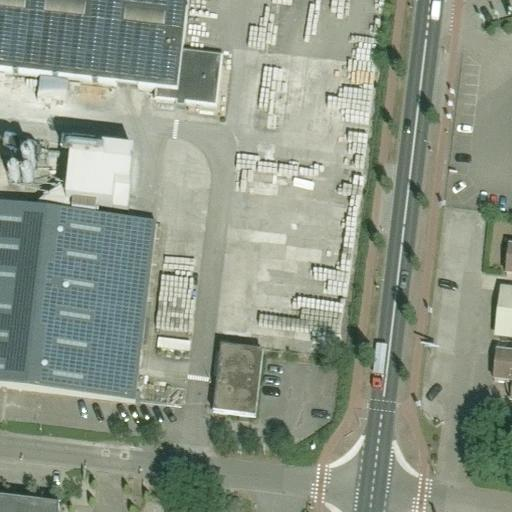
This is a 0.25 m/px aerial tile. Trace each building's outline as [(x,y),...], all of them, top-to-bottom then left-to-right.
[(217,109),(223,58),(183,53),(189,0),(0,0),(0,73),(156,92),(155,102),(217,109)] [(252,116),(274,116),(275,50),(253,50),(252,116)] [(59,135),(56,195),(133,198),(136,133),(90,131),(90,136),(59,135)] [(353,165),(371,165),(372,139),(353,138),(353,165)] [(348,183),(348,232),(362,232),(363,183),(348,183)] [(0,391),(135,407),(157,226),(0,207),(0,391)] [(274,239),(281,214),(266,210),(259,235),(274,239)] [(160,251),(158,340),(189,340),(189,326),(182,326),(183,252),(160,251)] [(499,340),(511,342),(511,292),(504,291),(502,311),(498,310),(497,321),(501,321),(499,340)] [(255,420),(262,356),(222,351),(215,415),(255,420)] [(511,356),(498,355),(494,382),(511,384),(511,401),(511,403),(511,356)] [(0,511),(59,511),(60,510),(0,503),(0,511)]
